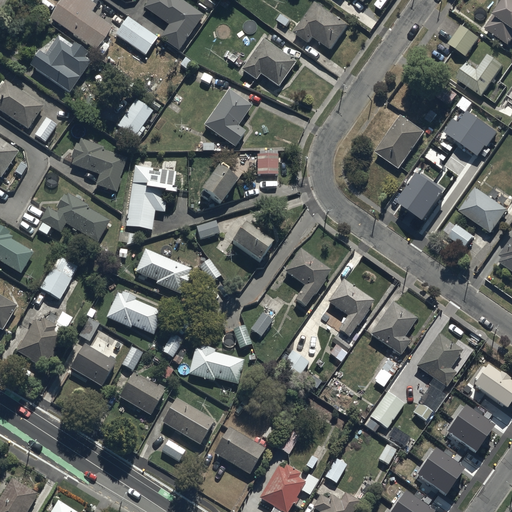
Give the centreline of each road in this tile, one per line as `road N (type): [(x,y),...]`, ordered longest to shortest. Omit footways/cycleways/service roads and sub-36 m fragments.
road 1 (residential): [(511,328),(324,194),(325,143),(427,0)]
road 2 (secondary): [(169,511),(0,410)]
